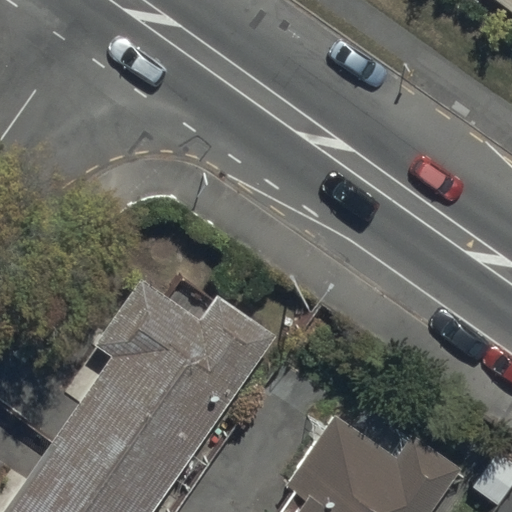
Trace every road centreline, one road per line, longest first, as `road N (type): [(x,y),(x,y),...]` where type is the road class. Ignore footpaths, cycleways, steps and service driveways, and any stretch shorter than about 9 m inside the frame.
road 1 (secondary): [(116,0),(511,277)]
road 2 (residential): [(108,0),(0,152)]
